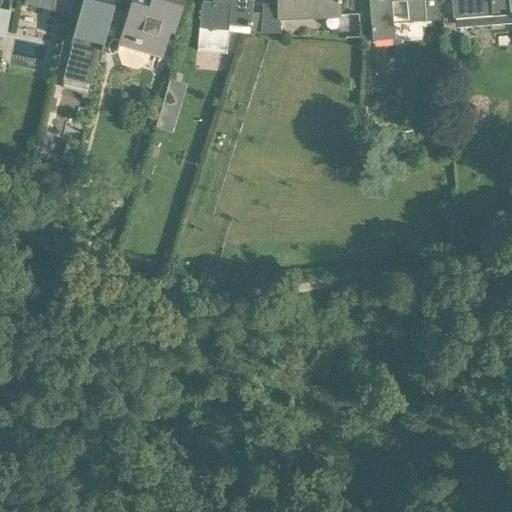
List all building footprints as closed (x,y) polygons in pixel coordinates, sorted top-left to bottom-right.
[(52,0),(54,0),(50,13),(64,16),(68,0),(52,0)] [(89,86),(112,0),(84,0),(63,79),(89,86)] [(173,33),(183,0),(131,0),(118,46),(162,58),(169,32),(173,33)] [(250,12),(250,0),(201,0),(201,3),(199,28),(228,30),(228,32),(260,34),(260,33),(265,33),(267,7),(263,7),(263,3),(262,3),(262,13),(250,12)] [(277,0),(278,7),(267,7),(265,33),(280,33),(280,20),(339,18),(338,0),(277,0)] [(440,20),(437,0),(369,0),(372,41),(394,39),(391,2),(405,1),(408,21),(425,19),(425,21),(440,20)] [(511,0),(451,0),(453,19),(511,14),(511,0)] [(0,37),(6,39),(11,12),(0,9),(0,37)] [(157,124),(174,129),(188,80),(171,76),(157,124)] [(67,144),(63,160),(74,163),(78,146),(67,144)]
